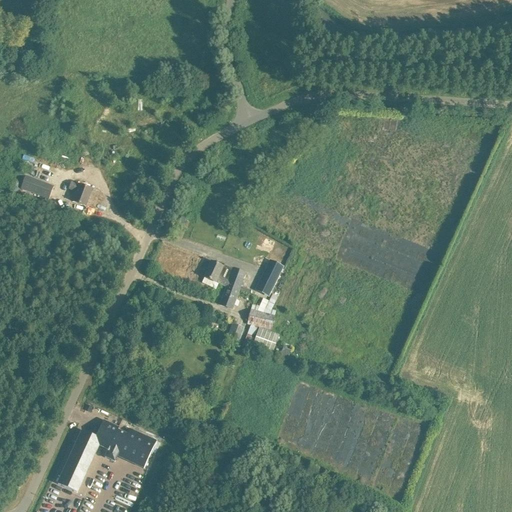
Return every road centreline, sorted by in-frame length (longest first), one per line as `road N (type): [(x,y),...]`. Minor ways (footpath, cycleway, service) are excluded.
road 1 (unclassified): [(19,511),(178,170),(248,122)]
road 2 (unclassified): [(248,122),(296,100),(339,94),(511,106)]
road 3 (unclassified): [(248,122),(230,60),(227,0)]
